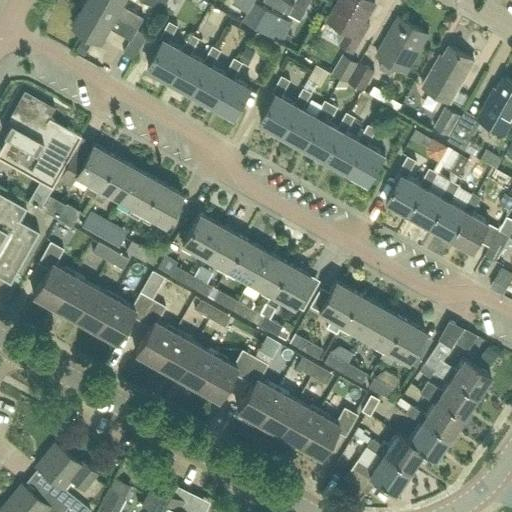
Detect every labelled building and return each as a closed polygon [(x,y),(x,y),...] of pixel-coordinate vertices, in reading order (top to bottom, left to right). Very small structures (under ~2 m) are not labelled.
[(135,29),(85,0),(72,23),(101,40),(109,27),(130,39),(122,52),(133,58),(146,35),(135,29)] [(84,0),(85,0),(135,29),(142,16),(126,7),(125,7),(121,5),(124,0),(84,0)] [(166,0),(139,0),(160,12),(166,0)] [(231,0),(231,2),(246,10),(252,0),(231,0)] [(280,14),(255,0),(253,0),(243,18),(267,32),(268,31),(280,39),(292,20),(280,13),(280,14)] [(295,0),(299,0),(305,3),(306,0),(265,0),(288,13),(295,0)] [(358,31),(375,2),(371,0),(338,0),(327,20),(345,31),(338,43),(353,51),(363,34),(358,31)] [(394,64),(405,71),(427,32),(398,16),(376,54),(384,58),(379,66),(389,73),(394,64)] [(185,50),(181,48),(167,40),(176,25),(169,21),(159,38),(161,39),(146,65),(169,78),(185,50)] [(190,33),(181,48),(185,50),(169,78),(190,91),(206,62),(203,61),(189,53),(198,38),(190,33)] [(450,100),(473,59),(448,45),(442,56),(440,54),(422,85),(450,100)] [(212,46),(203,61),(206,62),(190,91),(212,103),(228,75),(225,73),(211,65),(219,50),(212,46)] [(358,61),(343,53),(333,71),(348,79),(358,61)] [(233,58),(225,73),(228,75),(212,103),(234,116),(250,88),(232,78),(241,62),(233,58)] [(374,69),(360,61),(349,80),(362,88),(374,69)] [(297,105),(294,103),(280,95),(289,80),(280,76),(271,92),(274,94),(259,120),(281,133),(297,105)] [(511,81),(503,76),(497,88),(494,86),(478,115),(477,116),(482,119),(505,132),(511,119),(511,81)] [(376,84),(372,93),(403,106),(407,97),(376,84)] [(0,144),(0,156),(51,185),(80,133),(48,115),(54,104),(23,87),(5,118),(9,120),(2,132),(6,134),(0,144)] [(302,88),(294,103),(297,105),(281,133),(303,145),(319,117),(315,115),(302,107),(310,92),(302,88)] [(324,99),(315,115),(319,117),(303,145),(325,157),(340,129),(337,127),(328,122),(337,107),(324,99)] [(448,133),(460,112),(446,105),(434,126),(448,133)] [(345,112),(337,127),(340,129),(325,157),(346,169),(362,141),(359,139),(345,132),(353,116),(345,112)] [(475,154),(481,145),(470,138),(478,126),(461,116),(448,138),(475,154)] [(367,124),(359,139),(362,141),(346,169),(368,182),(384,154),(366,144),(375,129),(367,124)] [(86,194),(91,197),(113,155),(91,143),(83,156),(72,149),(56,179),(66,184),(75,175),(88,182),(82,193),(83,193),(86,194)] [(468,157),(459,151),(449,169),(458,174),(468,157)] [(106,192),(117,198),(134,167),(113,155),(91,197),(100,202),(106,192)] [(423,185),(419,183),(406,176),(415,161),(407,156),(397,172),(401,174),(385,201),(407,214),(423,185)] [(127,214),(135,218),(156,180),(134,167),(117,198),(131,206),(127,214)] [(428,168),(419,183),(423,185),(407,214),(429,226),(445,198),(441,195),(449,180),(436,173),(428,168)] [(511,179),(511,177),(495,168),(490,178),(507,188),(511,179)] [(137,218),(146,223),(150,217),(162,224),(180,193),(156,180),(135,218),(137,219),(137,218)] [(429,226),(450,238),(466,210),(463,208),(470,196),(456,188),(457,185),(449,180),(441,195),(445,198),(429,226)] [(25,206),(0,192),(0,276),(9,281),(37,229),(18,218),(25,206)] [(471,193),(470,196),(463,208),(466,210),(450,238),(472,251),(488,223),(471,213),(479,197),(471,193)] [(78,209),(65,202),(57,217),(70,224),(78,209)] [(179,243),(202,256),(220,225),(197,212),(179,243)] [(85,213),(80,222),(98,233),(104,223),(85,213)] [(497,231),(508,237),(511,228),(511,220),(505,217),(497,231)] [(123,234),(104,223),(98,233),(117,244),(123,234)] [(202,256),(224,269),(242,238),(220,225),(202,256)] [(508,237),(497,231),(484,255),(494,261),(503,245),(511,250),(511,239),(508,237)] [(106,258),(112,247),(97,238),(91,249),(106,258)] [(129,238),(124,247),(143,258),(149,249),(129,238)] [(246,281),(264,250),(242,238),(224,269),(246,281)] [(52,307),(71,273),(52,262),(60,248),(48,241),(36,263),(46,269),(31,295),(52,307)] [(127,255),(112,247),(106,258),(120,266),(127,255)] [(246,281),(268,293),(268,294),(286,263),(264,250),(246,281)] [(187,283),(193,273),(174,262),(168,272),(187,283)] [(308,275),(286,263),(268,294),(268,293),(263,302),(273,308),(278,299),(291,306),(308,275)] [(510,284),(511,280),(511,266),(504,263),(497,278),(510,284)] [(52,307),(73,318),(92,285),(71,273),(52,307)] [(193,273),(187,283),(206,293),(211,283),(193,273)] [(316,311),(338,324),(356,293),(333,280),(316,311)] [(93,330),(112,296),(92,285),(73,318),(93,330)] [(217,287),(212,297),(231,307),(236,298),(217,287)] [(129,316),(138,321),(151,299),(138,291),(130,306),(112,296),(93,330),(114,342),(129,316)] [(361,336),(378,306),(356,293),(338,324),(361,336)] [(193,307),(208,315),(214,305),(199,296),(193,307)] [(255,309),(236,298),(231,307),(250,318),(255,309)] [(155,364),(174,331),(155,321),(163,306),(151,299),(138,321),(148,327),(134,353),(155,364)] [(229,313),(214,305),(208,315),(223,324),(229,313)] [(361,336),(383,349),(400,318),(378,306),(361,336)] [(276,333),(281,323),(262,312),(257,322),(276,333)] [(423,331),(400,318),(383,349),(378,358),(387,363),(392,354),(406,362),(423,331)] [(155,364),(175,376),(194,342),(174,331),(155,364)] [(259,354),(273,362),(285,341),(271,333),(259,354)] [(296,344),(315,355),(321,346),(302,335),(296,344)] [(441,359),(447,349),(449,346),(439,339),(424,361),(434,367),(432,370),(447,380),(474,398),(490,374),(463,356),(455,368),(441,359)] [(195,387),(214,354),(194,342),(175,376),(195,387)] [(231,374),(241,379),(253,357),(240,349),(232,364),(214,354),(195,387),(216,399),(231,374)] [(341,370),(347,360),(328,349),(322,359),(341,370)] [(310,373),(316,362),(301,353),(295,364),(310,373)] [(257,422),(276,389),(257,378),(265,363),(253,357),(241,379),(251,385),(236,410),(257,422)] [(366,371),(347,360),(341,370),(360,380),(366,371)] [(331,370),(316,362),(310,373),(325,381),(331,370)] [(372,375),(367,384),(386,395),(392,385),(372,375)] [(434,400),(461,418),(474,398),(447,380),(445,383),(441,389),(426,379),(418,390),(433,401),(434,400)] [(257,422),(278,433),(296,400),(276,389),(257,422)] [(368,413),(378,397),(369,392),(360,408),(368,413)] [(278,433),(298,445),(317,412),(296,400),(278,433)] [(420,421),(447,439),(461,418),(434,400),(433,401),(425,414),(410,404),(405,411),(420,421)] [(333,431),(342,436),(343,436),(355,414),(342,407),(334,421),(317,412),(298,445),(319,457),(333,431)] [(365,423),(382,429),(386,418),(369,412),(365,423)] [(420,421),(408,439),(422,449),(434,457),(447,439),(420,421)] [(365,447),(379,456),(381,453),(407,471),(422,449),(408,439),(396,431),(387,445),(383,442),(380,446),(370,439),(367,444),(365,447)] [(80,462),(78,465),(52,443),(34,466),(52,481),(45,489),(66,508),(71,511),(87,511),(88,511),(62,489),(69,480),(81,490),(94,474),(80,462)] [(393,493),(407,471),(381,453),(379,456),(371,469),(356,460),(343,479),(364,494),(374,480),(393,493)] [(9,511),(62,511),(66,508),(45,489),(37,498),(20,484),(1,506),(9,511)] [(154,511),(153,511),(179,511),(184,502),(150,485),(141,505),(154,511)] [(103,507),(112,511),(114,511),(122,498),(110,493),(103,507)]
